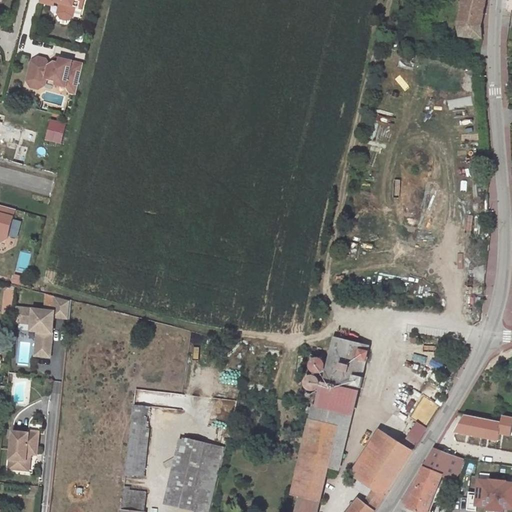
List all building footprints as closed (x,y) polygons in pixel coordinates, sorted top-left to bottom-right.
[(41,0),(40,3),(54,7),(55,3),(62,5),(59,15),(63,20),(69,22),(74,19),(77,8),(74,7),(76,2),(84,4),(84,0),(41,0)] [(481,25),(485,1),(478,0),(463,0),(459,22),(462,23),(460,35),(481,36),(482,25),(481,25)] [(78,97),(85,67),(61,61),(60,66),(55,65),(51,68),(47,62),(39,60),(33,64),(30,78),(34,83),(41,85),(47,82),(58,84),(57,87),(67,90),(70,95),(78,97)] [(30,78),(28,84),(32,90),(40,92),(46,88),(47,82),(41,85),(34,83),(30,78)] [(46,140),(63,144),(68,123),(51,119),(46,140)] [(0,123),(0,140),(18,145),(22,128),(0,123)] [(0,245),(6,242),(15,212),(5,209),(3,217),(0,216),(0,245)] [(55,310),(20,307),(18,321),(32,323),(32,330),(38,330),(37,345),(52,346),(54,325),(51,325),(52,319),(55,319),(55,316),(70,317),(71,300),(56,296),(55,310)] [(359,391),(370,346),(334,338),(324,382),(359,391)] [(52,346),(37,345),(36,354),(51,356),(52,346)] [(318,407),(342,413),(353,416),(359,391),(324,382),(318,407)] [(144,405),(182,406),(182,393),(145,392),(144,405)] [(421,396),(412,416),(427,423),(436,403),(421,396)] [(151,408),(134,406),(131,438),(148,440),(151,408)] [(318,407),(314,406),(311,419),(338,426),(342,413),(318,407)] [(501,420),(464,412),(452,432),(498,442),(499,433),(510,435),(511,426),(511,414),(503,413),(501,420)] [(338,426),(311,419),(310,419),(300,461),(328,467),(338,426)] [(407,444),(414,449),(427,430),(419,425),(407,444)] [(28,450),(38,451),(40,432),(29,430),(29,433),(14,431),(10,468),(26,469),(28,450)] [(372,489),(384,496),(414,449),(407,444),(388,431),(360,474),(375,484),(372,489)] [(144,477),(148,440),(131,438),(126,475),(144,477)] [(191,509),(206,446),(180,440),(164,502),(191,509)] [(208,511),(224,449),(206,446),(191,509),(204,511),(208,511)] [(436,449),(422,469),(407,508),(417,511),(428,511),(442,475),(447,462),(458,465),(461,459),(436,449)] [(38,454),(38,451),(28,450),(26,469),(29,470),(31,454),(38,454)] [(511,455),(501,454),(500,466),(511,467),(511,455)] [(300,496),(295,511),(318,511),(328,467),(300,461),(292,494),(300,496)] [(453,480),(458,465),(447,462),(442,475),(453,480)] [(511,483),(506,483),(506,481),(490,480),(490,482),(479,481),(477,501),(469,501),(468,511),(475,511),(476,511),(477,507),(488,508),(487,511),(503,511),(503,508),(511,509),(511,483)] [(131,488),(125,487),(124,499),(145,501),(146,493),(131,491),(131,488)] [(364,502),(374,510),(384,496),(372,489),(364,502)] [(136,511),(144,511),(145,501),(124,499),(122,510),(136,511)] [(372,511),(374,510),(364,502),(355,511),(372,511)]
